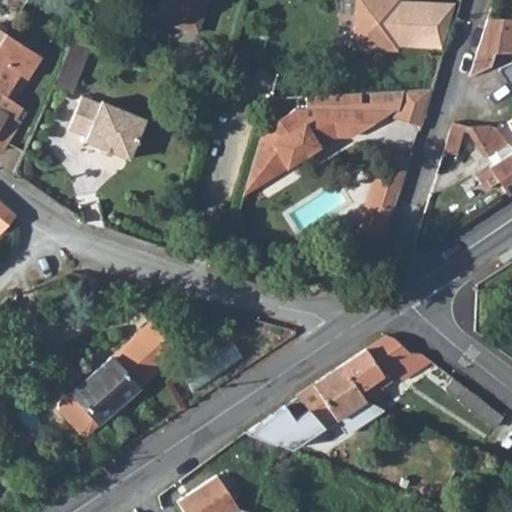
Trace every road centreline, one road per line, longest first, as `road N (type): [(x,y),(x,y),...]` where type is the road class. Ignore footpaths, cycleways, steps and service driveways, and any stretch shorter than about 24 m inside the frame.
road 1 (residential): [(0,181),(60,234),(323,320),(336,336)]
road 2 (secondary): [(79,511),(336,336)]
road 3 (residential): [(474,0),(400,233),(404,290)]
road 4 (residential): [(404,290),(511,392)]
road 5 (secondary): [(404,290),(511,219)]
